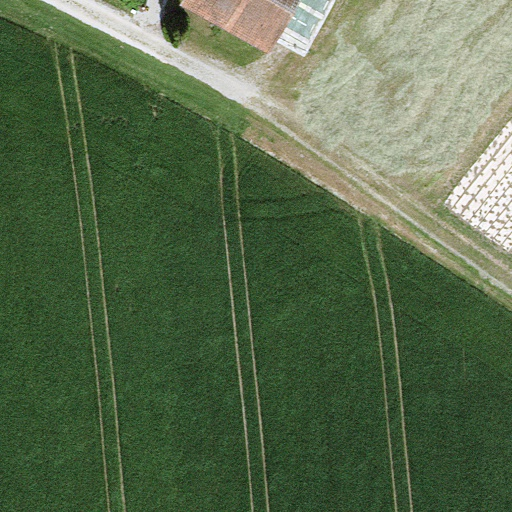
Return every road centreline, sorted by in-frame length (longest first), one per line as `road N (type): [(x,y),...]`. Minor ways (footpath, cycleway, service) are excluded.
road 1 (track): [(511,280),(266,110)]
road 2 (residential): [(59,0),(266,110)]
